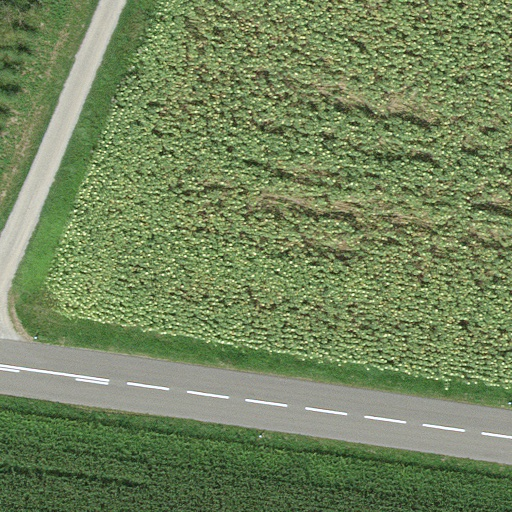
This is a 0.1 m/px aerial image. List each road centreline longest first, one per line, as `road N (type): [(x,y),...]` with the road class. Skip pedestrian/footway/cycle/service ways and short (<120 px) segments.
road 1 (tertiary): [(511,445),(0,374)]
road 2 (track): [(0,288),(119,0)]
